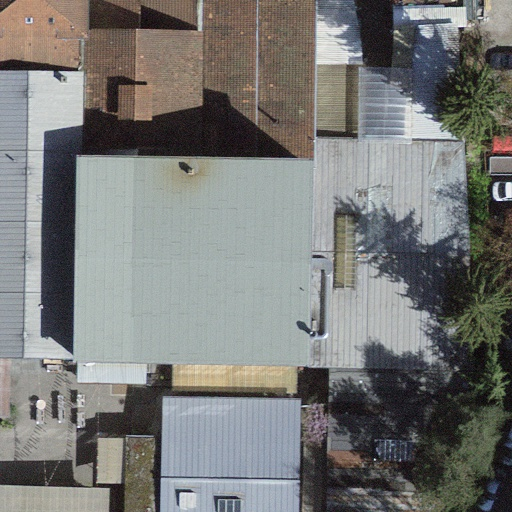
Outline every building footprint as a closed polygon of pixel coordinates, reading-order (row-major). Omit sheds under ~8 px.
[(131,359),(182,360),(187,0),(0,0),(0,357),(24,358),(131,359)] [(310,362),(313,143),(314,0),(187,0),(182,360),(310,362)] [(350,81),(350,0),(314,0),(313,143),(383,144),(407,145),(408,82),(390,81),(350,81)] [(407,145),(461,146),(462,5),(392,7),(390,81),(408,82),(407,145)] [(472,367),(461,146),(407,145),(383,144),(313,143),(310,362),(335,364),(472,367)] [(334,385),(331,511),(429,511),(472,367),(335,364),(334,385)] [(290,511),(292,407),(172,405),(172,442),(131,441),(129,511),(290,511)] [(0,511),(118,511),(119,476),(0,473),(0,511)]
